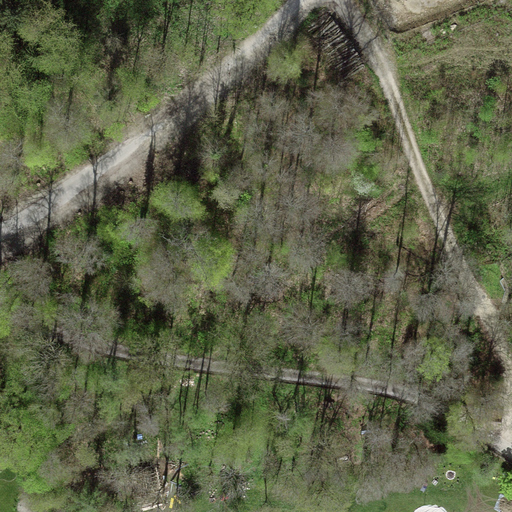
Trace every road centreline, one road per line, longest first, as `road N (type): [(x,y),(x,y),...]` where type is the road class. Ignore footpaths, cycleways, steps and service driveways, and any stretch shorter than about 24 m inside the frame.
road 1 (residential): [(511,450),(314,371),(136,324),(0,268)]
road 2 (track): [(377,0),(397,110),(428,200),(511,375)]
road 3 (residential): [(0,232),(60,203),(297,0)]
